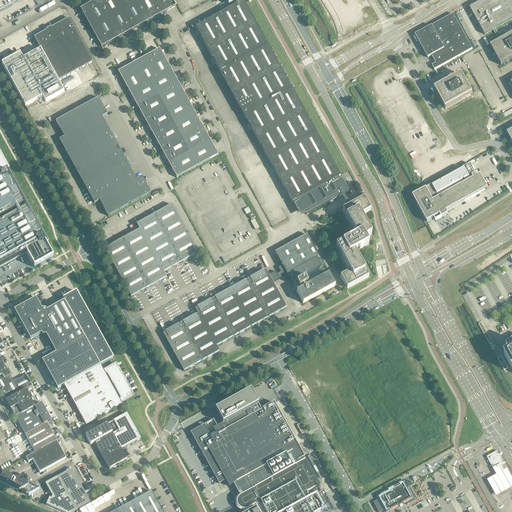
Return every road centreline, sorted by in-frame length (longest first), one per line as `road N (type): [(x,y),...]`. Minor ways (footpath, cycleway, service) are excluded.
road 1 (unclassified): [(181,405),(151,456),(111,479),(95,478),(0,305)]
road 2 (unclassified): [(171,195),(101,231),(39,117),(111,78)]
road 3 (unclassified): [(276,238),(172,27)]
road 4 (secondary): [(320,84),(382,201),(410,276)]
road 5 (secondary): [(421,269),(330,79)]
road 6 (unclassified): [(143,310),(182,376),(295,311)]
road 7 (unclassified): [(511,167),(496,142),(454,145),(396,41)]
road 8 (tertiary): [(89,249),(0,88)]
road 9 (unclassified): [(360,511),(276,357)]
road 10 (secondary): [(413,284),(495,436)]
road 11 (unclassified): [(171,195),(111,78)]
road 12 (unclassified): [(306,223),(342,288),(295,311)]
road 13 (secondary): [(502,415),(441,308)]
